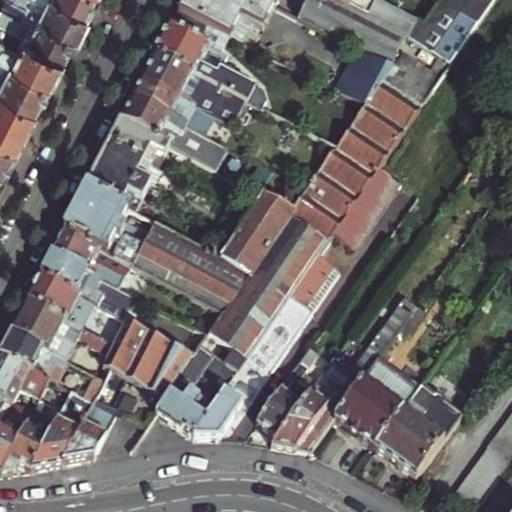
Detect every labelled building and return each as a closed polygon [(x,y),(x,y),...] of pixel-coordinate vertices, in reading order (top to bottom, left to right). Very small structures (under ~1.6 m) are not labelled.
[(0,0),(0,20),(24,33),(65,54),(74,38),(76,32),(11,0),(0,0)] [(72,0),(11,0),(76,32),(86,15),(89,8),(72,0)] [(93,0),(72,0),(89,8),(93,0)] [(261,0),(183,0),(178,11),(205,25),(228,36),(237,17),(251,24),(268,32),(279,9),(261,0)] [(306,0),(306,2),(298,18),(361,50),(380,59),(394,66),(408,37),(332,0),(306,0)] [(380,0),(332,0),(408,37),(413,39),(424,21),(416,18),(391,5),(380,0)] [(450,64),(477,26),(438,0),(437,0),(424,21),(413,39),(422,44),(441,58),(450,64)] [(425,0),(416,18),(424,21),(437,0),(425,0)] [(492,4),(486,0),(438,0),(477,26),(492,4)] [(205,25),(178,11),(166,36),(155,57),(229,94),(248,104),(262,110),(265,104),(262,92),(219,71),(225,57),(219,54),(228,36),(205,25)] [(251,24),(237,17),(228,36),(242,43),(251,24)] [(24,33),(0,20),(0,34),(19,44),(24,33)] [(0,53),(52,79),(57,70),(63,58),(65,54),(24,33),(19,44),(0,34),(0,53)] [(339,92),(367,105),(394,66),(380,59),(361,50),(339,92)] [(0,86),(39,106),(49,85),(52,79),(0,53),(0,86)] [(265,195),(251,217),(238,237),(224,259),(156,224),(145,247),(124,237),(121,243),(118,241),(109,258),(133,271),(225,317),(213,335),(236,351),(250,360),(323,250),(339,227),(383,162),(439,80),(407,56),(398,69),(394,66),(367,105),(338,149),(320,175),(296,211),(265,195)] [(155,57),(150,66),(148,71),(141,85),(172,101),(176,94),(199,106),(196,112),(214,122),(234,132),(248,104),(229,94),(155,57)] [(176,94),(172,101),(141,85),(137,92),(132,102),(205,138),(214,122),(196,112),(199,106),(176,94)] [(33,117),(39,106),(0,86),(0,134),(19,144),(33,117)] [(228,150),(205,138),(132,102),(127,112),(122,122),(188,156),(218,171),(228,150)] [(188,156),(122,122),(116,133),(109,147),(151,168),(160,151),(185,164),(188,156)] [(0,163),(8,167),(17,149),(19,144),(0,134),(0,163)] [(151,168),(109,147),(106,153),(99,168),(144,191),(148,183),(156,186),(162,173),(151,168)] [(406,178),(383,162),(339,227),(362,243),(406,178)] [(133,212),(144,191),(99,168),(95,175),(88,189),(131,211),(133,212)] [(131,211),(88,189),(84,197),(74,217),(111,235),(113,231),(124,237),(126,233),(121,230),(131,211)] [(111,235),(74,217),(72,220),(64,236),(103,255),(109,258),(118,241),(121,243),(124,237),(113,231),(111,235)] [(103,255),(64,236),(58,248),(53,258),(136,299),(142,288),(128,281),(97,265),(103,255)] [(250,360),(198,441),(213,438),(225,437),(231,437),(254,404),(319,307),(312,302),(340,262),(323,250),(250,360)] [(133,271),(109,258),(103,255),(97,265),(128,281),(133,271)] [(149,306),(136,299),(53,258),(48,266),(46,271),(42,280),(101,309),(127,322),(130,315),(142,321),(149,306)] [(340,262),(312,302),(319,307),(347,266),(340,262)] [(101,309),(42,280),(36,292),(29,305),(86,333),(88,334),(101,309)] [(321,450),(345,417),(384,362),(405,333),(427,303),(412,292),(357,370),(339,357),(326,375),(286,432),(279,442),(305,447),(321,450)] [(437,310),(427,303),(405,333),(416,340),(437,310)] [(82,341),(86,333),(29,305),(20,322),(13,336),(67,363),(70,365),(75,355),(82,341)] [(170,399),(197,358),(132,325),(121,344),(119,349),(114,358),(108,369),(156,392),(170,399)] [(86,333),(82,341),(114,358),(119,349),(101,340),(88,334),(86,333)] [(121,344),(104,335),(101,340),(119,349),(121,344)] [(67,363),(13,336),(7,349),(2,359),(56,386),(67,363)] [(275,424),(286,432),(326,375),(313,366),(326,348),(319,343),(267,418),(275,424)] [(236,351),(226,365),(203,349),(197,358),(170,399),(159,415),(185,433),(198,441),(250,360),(236,351)] [(0,394),(6,398),(10,390),(21,395),(23,393),(35,399),(42,402),(48,388),(53,391),(56,386),(2,359),(0,361),(0,394)] [(384,362),(345,417),(366,432),(385,445),(425,390),(384,362)] [(85,400),(98,407),(110,385),(96,378),(85,400)] [(432,380),(425,390),(385,445),(398,455),(415,467),(426,474),(473,410),(456,397),(454,389),(450,386),(442,388),(432,380)] [(15,408),(17,404),(21,395),(10,390),(6,398),(0,394),(0,405),(6,409),(8,405),(15,408)] [(83,410),(78,408),(82,399),(77,396),(67,414),(36,473),(37,473),(50,471),(68,467),(86,432),(75,426),(83,410)] [(86,432),(98,407),(85,400),(82,399),(78,408),(83,410),(75,426),(86,432)] [(38,409),(36,414),(4,476),(17,475),(21,468),(24,470),(33,474),(36,473),(67,414),(55,408),(47,425),(40,421),(48,405),(42,402),(38,409)] [(0,435),(0,476),(4,476),(36,414),(17,404),(15,408),(13,412),(1,433),(0,435)] [(121,418),(98,407),(86,432),(68,467),(90,463),(99,461),(113,434),(113,435),(121,418)] [(511,424),(468,486),(490,502),(511,470),(511,424)]
